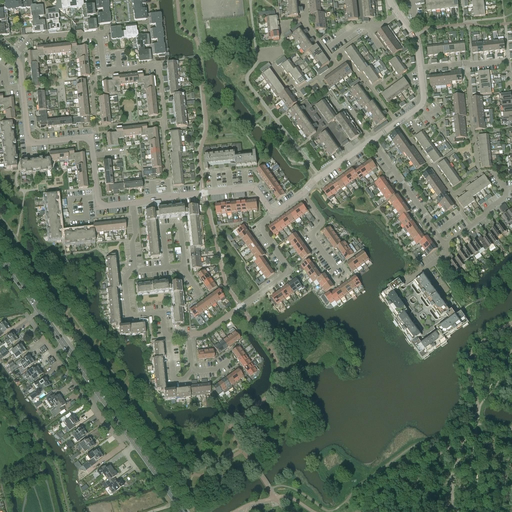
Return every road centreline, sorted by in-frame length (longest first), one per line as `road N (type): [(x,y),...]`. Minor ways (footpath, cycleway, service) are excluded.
road 1 (unknown): [(511,320),(469,354),(477,405),(457,472),(458,511)]
road 2 (residential): [(188,335),(285,273),(260,228),(275,211)]
road 3 (residential): [(163,130),(157,64),(103,70),(97,34)]
